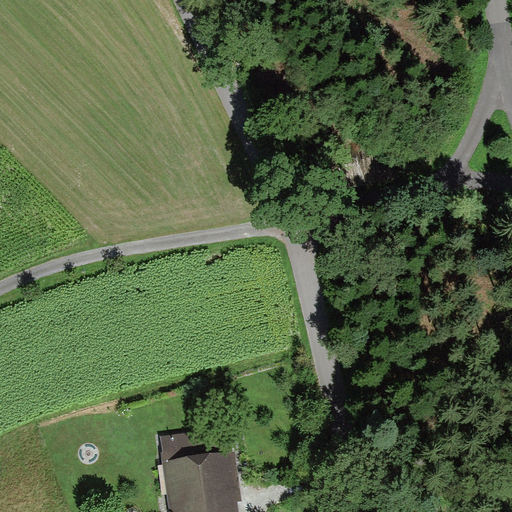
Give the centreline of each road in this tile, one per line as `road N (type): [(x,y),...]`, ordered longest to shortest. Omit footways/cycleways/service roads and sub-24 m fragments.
road 1 (unclassified): [(352,511),(313,308),(286,222),(191,0)]
road 2 (track): [(0,288),(131,246),(286,222),(434,183)]
road 3 (track): [(434,183),(455,170),(491,91),(497,57),(488,0)]
